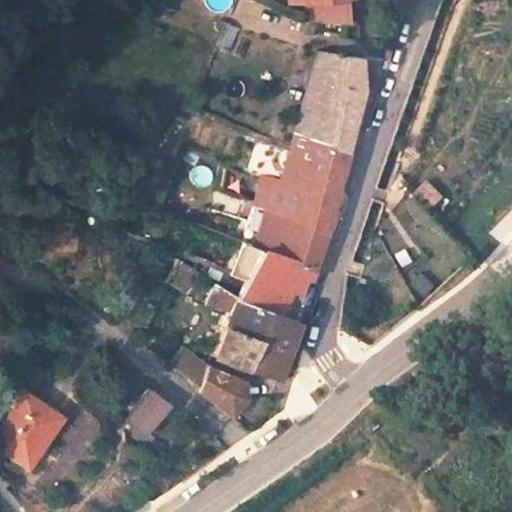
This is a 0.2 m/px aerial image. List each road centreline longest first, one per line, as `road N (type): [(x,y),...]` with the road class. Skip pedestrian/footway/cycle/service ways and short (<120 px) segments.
road 1 (residential): [(426,0),(332,271),(320,345),(357,392)]
road 2 (secondary): [(511,260),(357,392)]
road 3 (secondary): [(357,392),(200,511)]
